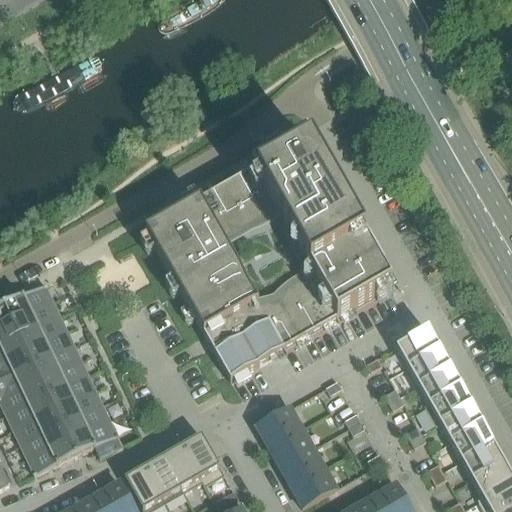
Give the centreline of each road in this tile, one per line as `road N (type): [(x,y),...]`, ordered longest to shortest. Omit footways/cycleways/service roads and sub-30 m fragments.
road 1 (unclassified): [(0,278),(217,154),(302,84)]
road 2 (secondary): [(349,0),(511,286)]
road 3 (residential): [(302,84),(431,309)]
road 4 (secondary): [(511,221),(381,0)]
road 5 (residential): [(7,511),(187,428)]
road 6 (residential): [(340,361),(425,511)]
road 7 (residential): [(431,309),(511,450)]
road 8 (residential): [(225,428),(340,361)]
road 9 (residential): [(187,428),(132,321)]
